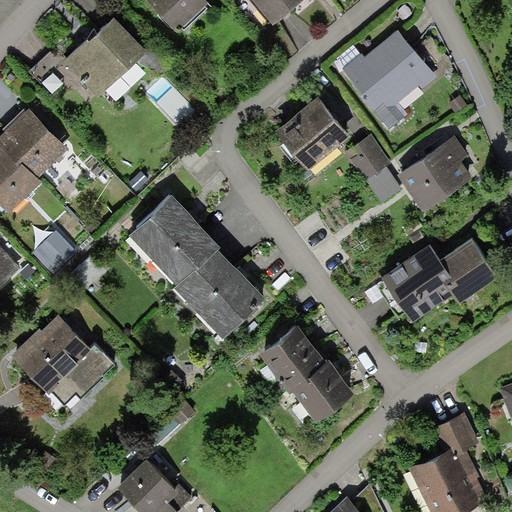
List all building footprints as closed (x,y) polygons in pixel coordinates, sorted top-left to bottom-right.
[(208,4),(204,0),(145,0),(170,27),(184,27),(208,4)] [(303,0),(251,0),(272,25),(303,0)] [(147,52),(115,18),(89,42),(86,39),(63,61),(98,98),(147,52)] [(438,78),(399,30),(366,58),(362,54),(342,70),(390,128),(408,114),(399,102),(418,86),(422,91),(438,78)] [(468,105),(461,95),(449,103),(455,113),(468,105)] [(352,137),(319,97),(276,132),(308,172),(352,137)] [(68,148),(30,109),(0,137),(0,146),(18,165),(22,162),(37,177),(68,148)] [(392,163),(372,133),(344,153),(365,182),(366,181),(383,204),(403,189),(387,166),(392,163)] [(468,154),(455,136),(397,175),(422,212),(473,178),(460,159),(468,154)] [(42,183),(37,177),(22,162),(18,165),(0,146),(0,205),(9,214),(42,183)] [(173,150),(146,176),(153,182),(179,157),(173,150)] [(138,194),(147,186),(138,176),(129,184),(138,194)] [(199,270),(218,251),(221,249),(198,225),(201,222),(192,212),(190,215),(172,196),(129,237),(177,287),(197,268),(199,270)] [(54,273),(77,251),(56,230),(33,252),(54,273)] [(431,246),(382,279),(412,323),(453,296),(459,304),(497,279),(471,240),(441,261),(431,246)] [(0,287),(21,269),(0,246),(0,287)] [(71,272),(86,289),(111,267),(96,250),(71,272)] [(265,300),(218,251),(199,270),(197,268),(177,287),(174,289),(223,340),(265,300)] [(88,347),(59,315),(42,331),(40,329),(11,355),(48,397),(52,393),(64,407),(77,395),(78,396),(114,364),(95,342),(88,347)] [(326,363),(298,326),(260,355),(289,395),(294,393),(312,384),(310,380),(326,363)] [(312,384),(294,393),(316,424),(335,415),(354,395),(330,361),(326,363),(310,380),(312,384)] [(511,378),(496,384),(511,435),(511,378)] [(182,424),(196,411),(186,400),(172,414),(182,424)] [(460,511),(494,494),(464,439),(419,463),(444,511),(460,511)] [(173,489),(146,461),(117,488),(140,511),(177,511),(192,497),(180,484),(173,489)] [(369,511),(351,492),(329,511),(369,511)]
